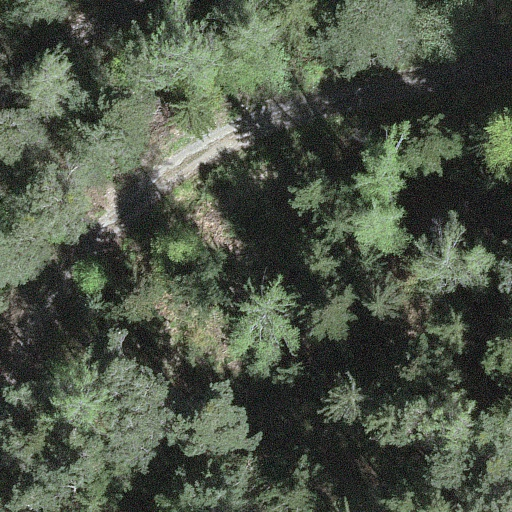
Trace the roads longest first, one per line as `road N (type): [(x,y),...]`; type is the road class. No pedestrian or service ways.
road 1 (track): [(511,61),(282,112),(181,168),(89,256),(39,327),(0,418)]
road 2 (track): [(0,98),(78,31),(145,0)]
